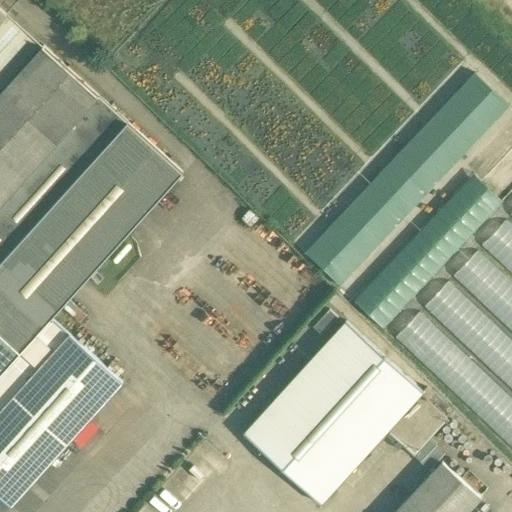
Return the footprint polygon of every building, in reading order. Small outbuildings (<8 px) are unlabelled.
[(0,21),(8,12),(0,4),(0,21)] [(0,21),(0,92),(44,44),(8,12),(0,21)] [(0,92),(0,204),(99,94),(44,44),(0,92)] [(469,68),(308,245),(300,237),(295,243),(340,284),(507,102),(469,68)] [(99,94),(0,204),(0,268),(53,316),(184,171),(99,94)] [(471,172),(353,299),(384,327),(502,201),(471,172)] [(511,221),(506,216),(481,242),(511,270),(511,221)] [(511,277),(478,245),(453,272),(511,327),(511,277)] [(0,374),(53,316),(0,268),(0,374)] [(511,334),(450,276),(425,303),(511,385),(511,334)] [(329,306),(315,323),(327,333),(341,317),(329,306)] [(396,333),(511,443),(511,393),(422,307),(396,333)] [(53,316),(0,374),(0,410),(70,332),(53,316)] [(347,320),(244,433),(322,503),(388,430),(424,390),(347,320)] [(70,332),(0,410),(0,494),(12,505),(124,381),(70,332)] [(424,390),(388,430),(415,455),(449,418),(428,400),(435,393),(427,386),(424,390)] [(437,444),(421,461),(430,469),(446,452),(437,444)] [(443,461),(395,511),(468,511),(482,497),(443,461)]
